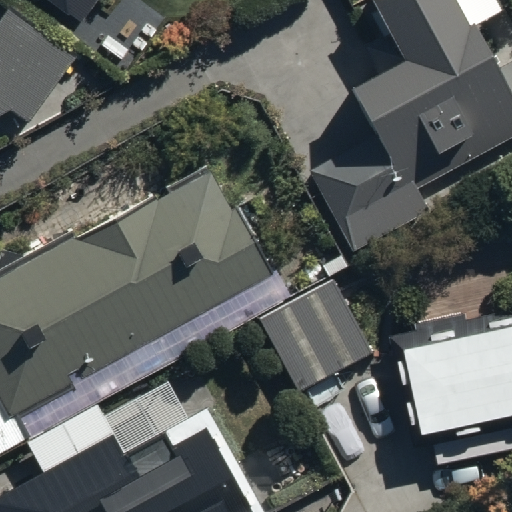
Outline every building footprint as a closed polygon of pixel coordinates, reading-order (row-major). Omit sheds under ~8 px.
[(47,0),(75,20),(89,0),(47,0)] [(450,0),(369,0),(397,53),(344,82),(371,131),(306,166),(352,251),(427,211),(413,185),(511,131),(511,59),(490,72),(450,0)] [(75,52),(6,4),(0,12),(0,109),(9,105),(29,118),(75,52)] [(209,165),(0,270),(0,452),(29,435),(16,413),(70,384),(64,372),(73,367),(79,377),(269,268),(209,165)] [(413,247),(426,290),(470,278),(457,234),(413,247)] [(331,277),(260,317),(302,392),(373,352),(331,277)] [(511,308),(391,332),(410,431),(429,427),(435,458),(511,443),(511,308)] [(109,430),(0,490),(0,511),(261,511),(203,406),(120,452),(109,430)]
